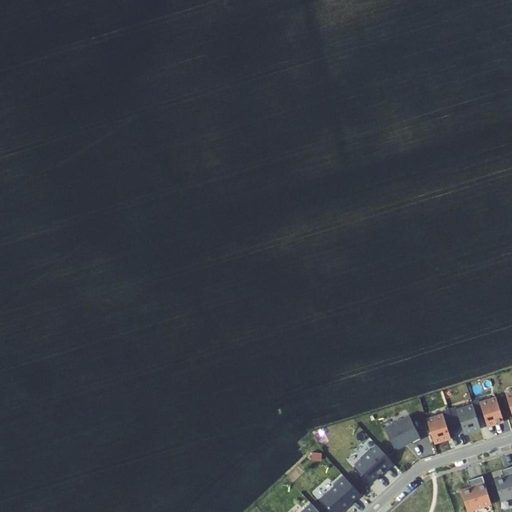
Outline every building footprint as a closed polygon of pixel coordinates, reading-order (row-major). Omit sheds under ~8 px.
[(472,416),(476,428),(483,426),(486,436),(503,431),(496,409),(479,414),(478,410),(471,412),(472,416)] [(455,418),(448,420),(453,436),(459,434),(463,444),(480,438),(476,428),(472,416),(456,421),(455,418)] [(453,436),(448,420),(442,422),(443,426),(427,431),(434,453),(450,448),(447,438),(453,436)] [(409,428),(386,439),(396,460),(410,453),(411,456),(420,452),(409,428)] [(383,481),(393,473),(378,456),(371,462),(369,460),(360,468),(362,470),(353,478),(361,487),(363,485),(370,493),(379,485),(378,484),(382,480),(383,481)] [(511,507),(511,476),(508,478),(510,485),(503,487),(494,490),(500,511),(511,507)] [(501,480),(503,487),(510,485),(508,478),(501,480)] [(337,495),(323,507),(326,511),(352,511),(362,504),(346,485),(336,493),(337,495)] [(490,511),(482,486),(474,489),(477,496),(470,498),(461,501),(464,511),(490,511)] [(468,491),(470,498),(477,496),(474,489),(468,491)]
